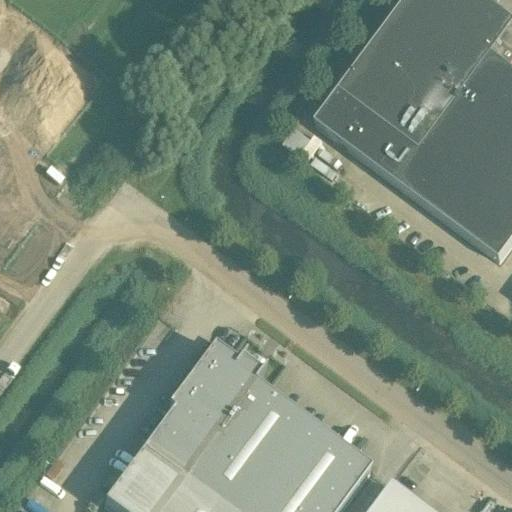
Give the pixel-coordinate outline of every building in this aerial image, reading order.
[(410,0),(314,129),(499,267),(511,249),(511,74),(511,72),(511,0),(484,0),(482,3),(477,0),(410,0)] [(299,152),(312,138),(292,121),(279,135),(299,152)] [(48,206),(24,198),(26,192),(5,185),(0,199),(0,207),(43,222),(48,206)] [(342,511),(370,476),(254,391),(262,381),(258,379),(266,368),(251,357),(243,367),(240,365),(237,370),(214,353),(168,414),(173,417),(143,458),(215,511),(342,511)] [(417,511),(389,491),(373,511),(417,511)]
